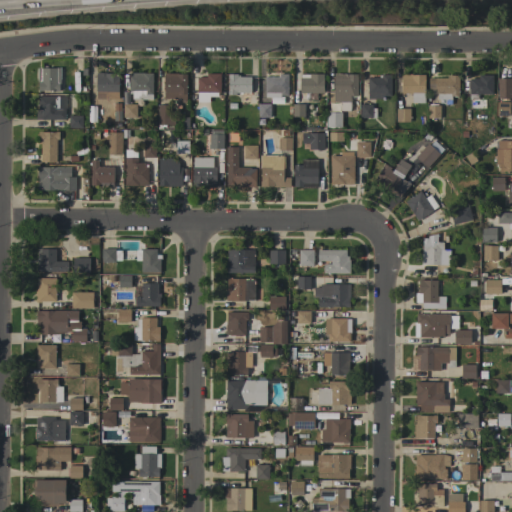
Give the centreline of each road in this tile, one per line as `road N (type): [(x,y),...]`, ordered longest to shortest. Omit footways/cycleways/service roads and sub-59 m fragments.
road 1 (residential): [(0,49),(86,41),(511,41)]
road 2 (residential): [(0,221),(351,222),(378,229)]
road 3 (residential): [(197,224),(193,511)]
road 4 (residential): [(378,229),(385,258),(384,511)]
